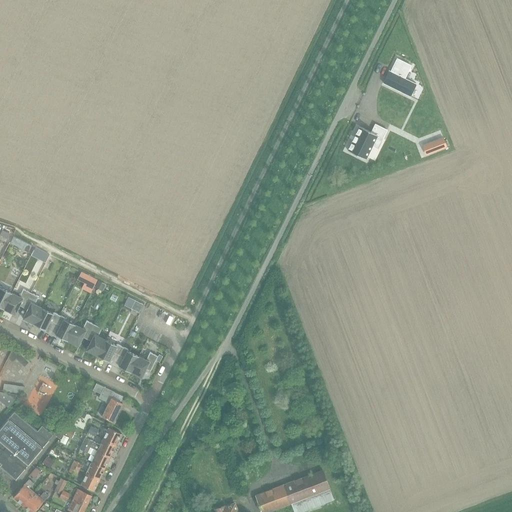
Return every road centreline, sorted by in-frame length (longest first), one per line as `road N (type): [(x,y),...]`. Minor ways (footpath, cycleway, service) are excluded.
road 1 (unclassified): [(149,401),(347,0)]
road 2 (unclassified): [(210,363),(394,0)]
road 3 (unclassified): [(107,511),(210,363)]
road 4 (residential): [(0,326),(149,401)]
road 5 (unclassified): [(146,511),(210,363)]
road 6 (residential): [(97,511),(149,401)]
